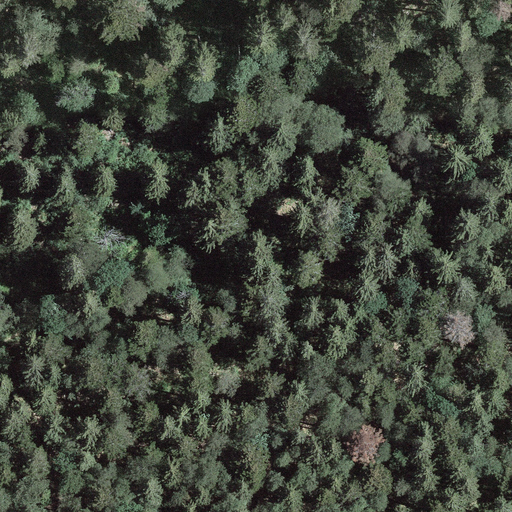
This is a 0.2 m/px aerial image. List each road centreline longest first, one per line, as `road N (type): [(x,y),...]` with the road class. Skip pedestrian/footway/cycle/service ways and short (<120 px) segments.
road 1 (track): [(501,0),(463,25),(402,39),(308,34),(243,48),(223,64),(201,142),(192,105),(172,78),(36,0)]
road 2 (track): [(0,349),(142,251),(170,217),(201,142)]
